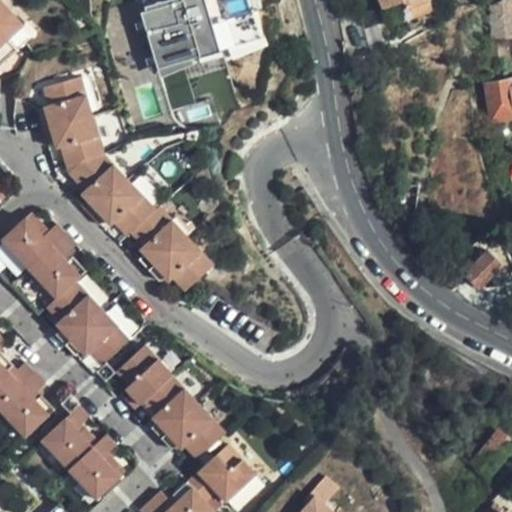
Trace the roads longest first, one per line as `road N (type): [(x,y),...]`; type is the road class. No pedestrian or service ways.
road 1 (residential): [(341,130),(274,146),(262,167),(267,205),(334,310),(317,359),(269,373),(207,338),(44,183)]
road 2 (residential): [(0,280),(162,468),(112,511)]
road 3 (tertiary): [(341,130),(352,183),(393,256),(424,291),(511,342)]
road 4 (tertiary): [(316,0),(341,130)]
